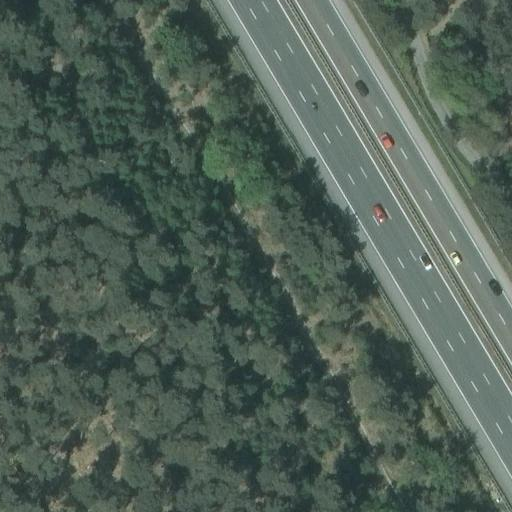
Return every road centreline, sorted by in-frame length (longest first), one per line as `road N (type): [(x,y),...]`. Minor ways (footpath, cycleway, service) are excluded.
road 1 (track): [(108,0),(415,511)]
road 2 (motorway): [(251,0),(511,438)]
road 3 (motorway): [(511,337),(311,0)]
